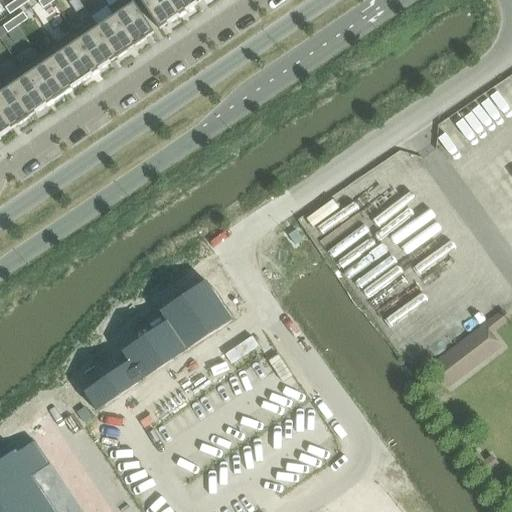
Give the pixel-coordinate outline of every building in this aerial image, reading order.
[(28,0),(17,0),(15,2),(20,9),(30,1),(28,0)] [(53,2),(51,0),(42,0),(39,3),(43,9),(53,2)] [(154,34),(130,0),(121,0),(109,8),(136,47),(146,40),(154,34)] [(179,19),(166,0),(139,0),(160,31),(168,25),(168,26),(179,19)] [(196,6),(192,0),(166,0),(179,19),(179,18),(186,13),(196,6)] [(15,2),(5,9),(10,15),(20,9),(15,2)] [(136,47),(109,8),(108,9),(114,17),(98,28),(92,20),(118,59),(128,52),(135,47),(135,48),(136,47)] [(28,20),(23,13),(13,20),(18,27),(28,20)] [(8,34),(18,27),(13,20),(3,27),(8,34)] [(118,59),(92,20),(74,32),(100,72),(110,65),(110,64),(117,59),(117,60),(118,59)] [(100,72),(74,32),(56,45),(82,84),(92,77),(92,76),(99,71),(99,72),(100,72)] [(82,84),(56,45),(38,57),(64,96),(65,95),(64,95),(71,90),(72,91),(82,84)] [(64,96),(38,57),(20,69),(46,108),(47,107),(46,107),(53,102),(54,103),(64,96)] [(46,108),(20,69),(2,81),(28,120),(29,119),(35,114),(36,115),(46,108)] [(28,120),(2,81),(0,82),(0,116),(10,132),(11,132),(11,131),(17,126),(18,127),(28,120)] [(0,139),(10,132),(0,116),(0,139)] [(187,351),(230,321),(231,323),(233,321),(232,321),(206,282),(206,281),(204,282),(205,283),(161,313),(160,312),(159,313),(166,324),(123,353),(122,352),(121,353),(128,364),(85,393),(85,392),(83,393),(97,413),(98,412),(97,411),(141,382),(142,383),(143,382),(142,381),(185,352),(186,353),(188,352),(187,351)] [(431,367),(447,388),(500,348),(484,327),(431,367)] [(85,407),(77,412),(83,422),(91,417),(85,407)] [(0,511),(56,511),(32,475),(49,463),(36,444),(19,456),(17,452),(0,463),(0,511)] [(468,461),(486,486),(496,479),(490,470),(495,467),(489,459),(484,462),(478,454),(468,461)]
